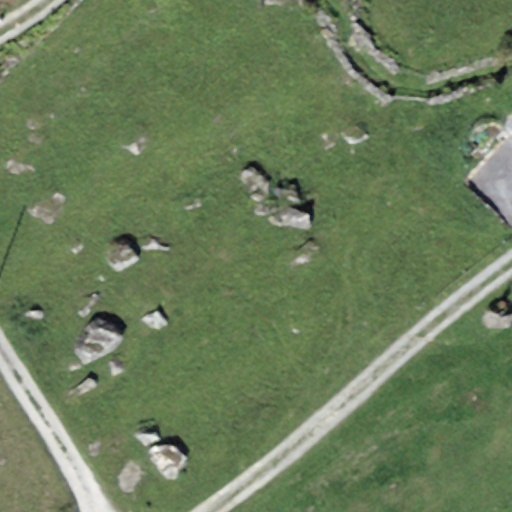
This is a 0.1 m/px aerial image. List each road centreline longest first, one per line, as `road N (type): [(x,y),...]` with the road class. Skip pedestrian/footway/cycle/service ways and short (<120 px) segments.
road 1 (track): [(86,511),(0,370),(0,34),(52,0)]
road 2 (track): [(204,511),(511,265)]
